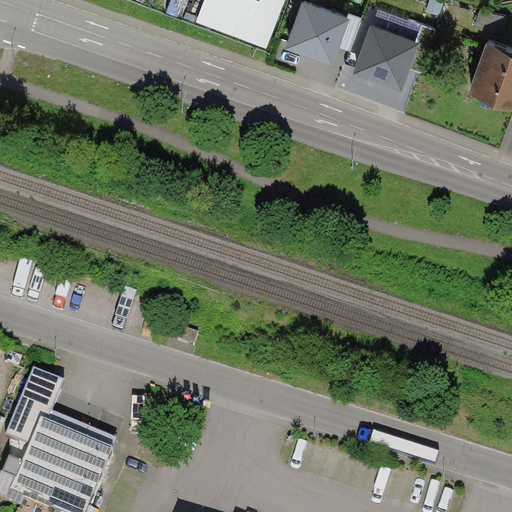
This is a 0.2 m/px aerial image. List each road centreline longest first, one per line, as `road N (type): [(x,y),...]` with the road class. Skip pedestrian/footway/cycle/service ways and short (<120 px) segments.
road 1 (secondary): [(511,186),(0,8)]
road 2 (residential): [(0,305),(511,476)]
